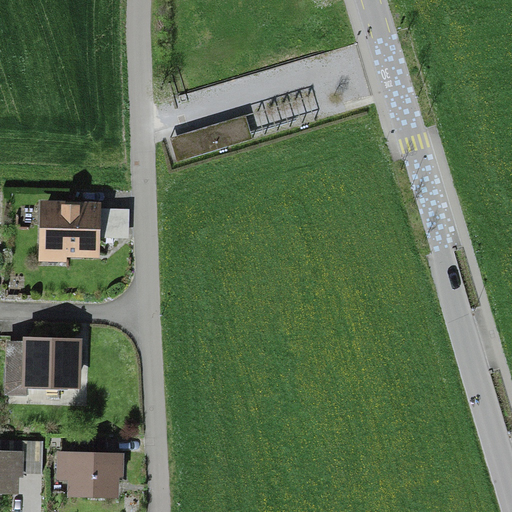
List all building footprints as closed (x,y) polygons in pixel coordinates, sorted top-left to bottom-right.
[(245,114),(170,136),(178,160),(253,137),(245,114)] [(100,204),(44,204),(45,270),(70,270),(70,257),(101,257),(100,204)] [(85,336),(22,335),(20,391),(83,392),(85,336)] [(24,448),(0,446),(0,489),(26,490),(26,471),(45,471),(46,442),(24,441),(24,448)] [(129,450),(59,449),(59,494),(129,495),(129,450)]
